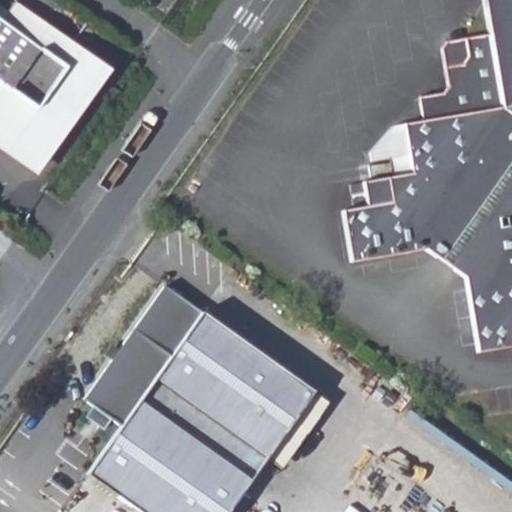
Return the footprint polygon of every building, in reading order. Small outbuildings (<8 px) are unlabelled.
[(359,183),(363,208),(338,212),(346,269),(421,257),(461,284),(471,358),(511,352),(511,0),(504,0),(505,1),(475,6),(480,36),(436,42),(431,48),(437,88),(431,94),(411,97),(415,121),(395,125),(384,126),(368,163),(385,160),(400,158),(403,176),(388,179),(359,183)] [(0,145),(21,161),(47,149),(106,64),(19,1),(9,12),(0,7),(0,145)] [(108,93),(115,98),(121,89),(114,84),(108,93)] [(400,158),(385,160),(388,179),(403,176),(400,158)] [(113,433),(78,482),(120,511),(224,511),(305,398),(156,294),(77,407),(113,433)]
